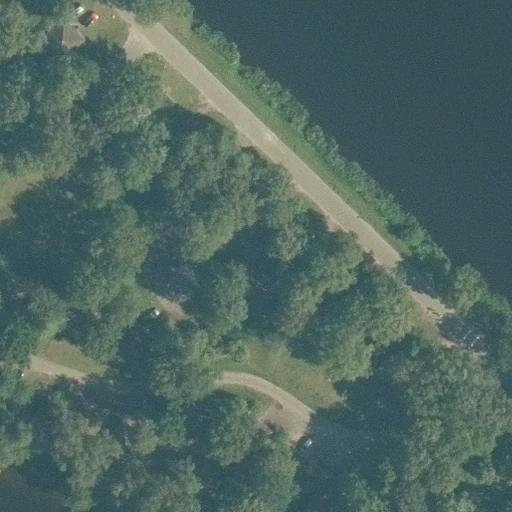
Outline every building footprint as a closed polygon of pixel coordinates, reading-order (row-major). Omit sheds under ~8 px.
[(64,16),(42,36),(62,57),(83,37),(64,16)] [(153,81),(133,102),(153,122),(174,102),(153,81)] [(93,150),(72,126),(48,147),(69,171),(93,150)] [(139,163),(118,184),(139,204),(159,183),(139,163)] [(254,202),(233,221),(252,243),(274,223),(254,202)] [(277,248),(257,269),(277,289),(298,269),(277,248)] [(3,267),(0,272),(0,302),(13,310),(30,283),(3,267)] [(84,285),(62,309),(85,331),(107,307),(84,285)] [(307,309),(288,330),(309,350),(328,328),(307,309)] [(131,316),(110,339),(134,362),(156,339),(131,316)] [(383,319),(363,340),(384,360),(404,339),(383,319)] [(403,373),(383,394),(404,414),(424,393),(403,373)] [(0,382),(0,421),(0,422),(18,395),(0,382)] [(48,394),(30,420),(55,438),(73,412),(48,394)] [(248,409),(228,433),(253,453),(273,429),(248,409)] [(166,435),(191,456),(211,431),(185,411),(171,429),(166,435)] [(123,417),(105,443),(129,460),(147,433),(123,417)] [(167,426),(162,431),(166,435),(171,429),(167,426)] [(443,474),(436,481),(442,488),(450,482),(443,474)] [(327,511),(334,506),(318,489),(292,511),(327,511)] [(486,511),(475,498),(457,511),(486,511)]
